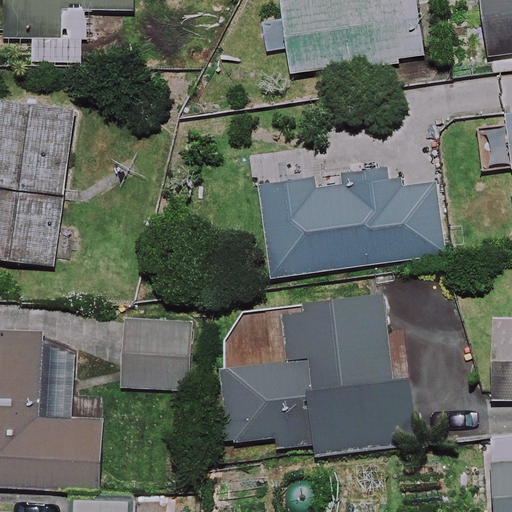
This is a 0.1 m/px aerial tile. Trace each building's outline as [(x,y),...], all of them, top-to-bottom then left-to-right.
[(4,0),(3,36),(33,37),(32,64),(83,66),(85,10),(131,12),(131,0),(4,0)] [(430,59),(424,0),(282,0),(284,23),(261,26),(264,52),(287,50),(290,74),(430,59)] [(511,58),(511,0),(482,0),(491,61),(511,58)] [(66,197),(75,115),(0,106),(0,259),(79,268),(86,199),(66,197)] [(511,109),(503,110),(511,212),(511,109)] [(304,155),(302,124),(259,127),(260,157),(304,155)] [(442,257),(433,181),(403,185),(401,166),(347,172),(349,190),(334,192),(332,180),(261,189),(271,277),(442,257)] [(293,361),(220,372),(224,442),(279,439),(279,444),(310,443),(311,460),(484,439),(445,274),(306,296),(307,308),(285,312),(293,361)] [(191,326),(127,323),(125,389),(188,391),(191,326)] [(511,400),(511,324),(492,325),(493,401),(511,400)] [(0,485),(71,491),(96,493),(101,424),(49,420),(55,338),(0,333),(0,485)] [(491,511),(511,511),(511,432),(486,434),(491,511)] [(96,493),(71,491),(69,511),(130,511),(131,495),(96,493)]
